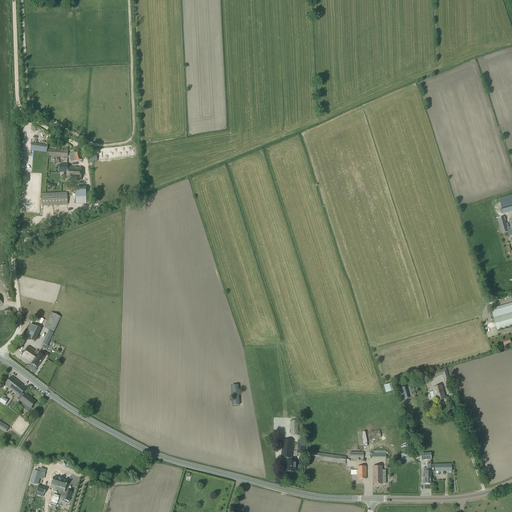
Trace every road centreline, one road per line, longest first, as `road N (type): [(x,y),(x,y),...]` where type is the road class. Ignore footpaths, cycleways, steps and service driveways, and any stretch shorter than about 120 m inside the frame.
road 1 (track): [(0,356),(19,324),(14,250),(88,208),(83,150),(18,105),(12,0)]
road 2 (tertiary): [(0,359),(153,454),(314,496),(372,499)]
road 3 (tertiary): [(372,499),(446,499),(511,483)]
